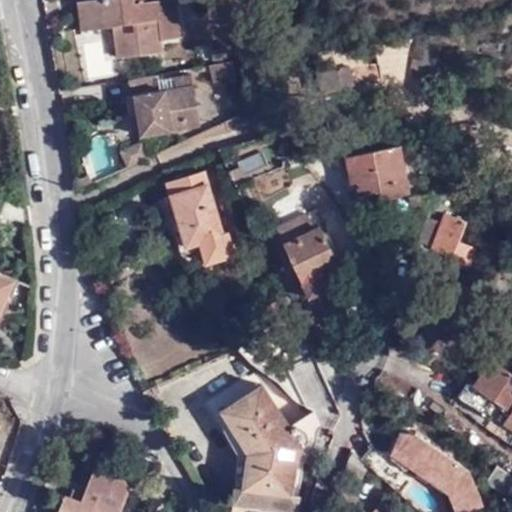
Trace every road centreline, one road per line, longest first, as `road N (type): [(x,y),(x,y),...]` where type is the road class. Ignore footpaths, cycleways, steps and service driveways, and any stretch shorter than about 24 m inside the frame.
road 1 (unknown): [(62,212),(241,128),(435,97),(511,103)]
road 2 (residential): [(21,0),(68,269),(53,391)]
road 3 (residential): [(205,511),(151,431),(53,391)]
road 4 (residential): [(53,391),(11,511)]
